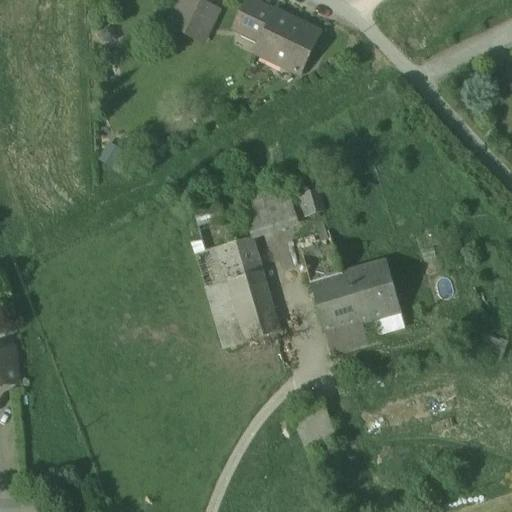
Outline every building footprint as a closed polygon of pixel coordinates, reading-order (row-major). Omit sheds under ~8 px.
[(190,0),(183,0),(170,27),(202,43),(217,13),(190,0)] [(276,16),(248,2),(235,30),(262,43),(276,16)] [(318,36),(276,16),(262,43),(257,54),(259,54),(261,51),(284,62),(287,68),(300,74),(318,36)] [(113,144),(104,159),(121,170),(130,155),(113,144)] [(316,190),(294,198),(302,220),(324,213),(316,190)] [(284,224),(277,202),(264,206),(272,228),(284,224)] [(329,234),(301,241),(305,256),(303,257),(311,287),(341,278),(333,248),(329,234)] [(251,240),(196,256),(206,290),(234,281),(261,273),(251,240)] [(341,278),(311,287),(325,337),(399,315),(384,265),(341,278)] [(261,273),(234,281),(252,343),(279,335),(261,273)] [(234,281),(206,290),(224,351),(252,343),(234,281)] [(13,350),(0,351),(0,387),(16,386),(13,350)]
